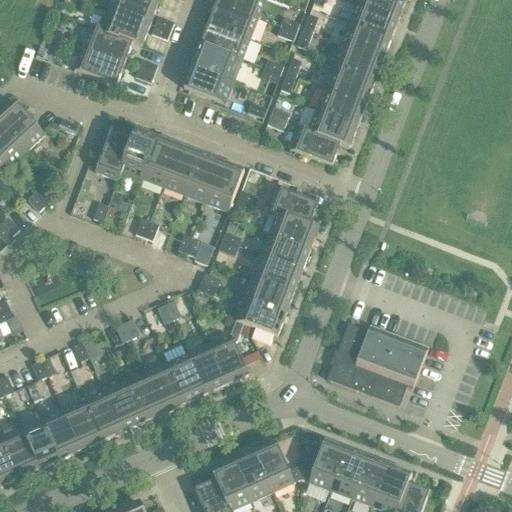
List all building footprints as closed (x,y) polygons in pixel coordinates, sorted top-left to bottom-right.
[(150,27),(158,5),(144,0),(112,0),(108,11),(150,27)] [(258,21),(265,0),(217,0),(216,5),(258,21)] [(322,10),(325,0),(315,0),(313,7),(322,10)] [(398,22),(406,1),(404,0),(358,0),(356,6),(398,22)] [(250,42),(258,21),(216,5),(208,26),(250,42)] [(390,43),(398,22),(356,6),(348,27),(390,43)] [(141,49),(150,27),(108,11),(100,31),(100,32),(133,45),(132,46),(141,49)] [(312,37),(318,21),(309,18),(303,34),(312,37)] [(170,35),(174,26),(158,20),(154,29),(170,35)] [(296,36),(299,27),(283,21),(280,29),(296,36)] [(242,64),(250,42),(208,26),(200,48),(242,64)] [(382,65),(390,43),(348,27),(340,49),(382,65)] [(125,66),(132,46),(133,45),(100,32),(100,31),(91,28),(83,50),(125,66)] [(167,44),(170,35),(154,29),(151,37),(167,44)] [(293,44),(296,36),(280,29),(277,38),(293,44)] [(306,53),(312,37),(303,34),(297,49),(306,53)] [(233,85),(242,64),(200,48),(191,69),(233,85)] [(373,86),(382,65),(340,49),(332,70),(373,86)] [(116,88),(125,66),(83,50),(74,72),(116,88)] [(295,81),(301,65),(292,62),(286,77),(295,81)] [(157,69),(141,63),(138,71),(154,77),(157,69)] [(280,78),(283,70),(267,63),(264,72),(280,78)] [(225,107),(233,85),(191,69),(183,91),(225,107)] [(365,108),(373,86),(332,70),(324,92),(365,108)] [(151,86),(154,77),(138,71),(135,80),(151,86)] [(276,87),(280,78),(264,72),(261,81),(276,87)] [(289,97),(295,81),(286,77),(280,93),(289,97)] [(357,128),(365,108),(324,92),(316,112),(357,128)] [(44,138),(13,105),(0,117),(0,125),(26,154),(44,138)] [(263,122),(266,113),(251,107),(247,116),(263,122)] [(286,126),(289,117),(273,111),(270,119),(286,126)] [(349,150),(357,128),(316,112),(308,133),(299,130),(298,131),(349,150)] [(283,134),(286,126),(270,119),(267,128),(283,134)] [(75,138),(78,129),(62,123),(59,132),(75,138)] [(26,154),(0,125),(0,159),(9,169),(26,154)] [(332,169),(340,148),(349,151),(349,150),(298,131),(290,153),(332,169)] [(117,183),(136,133),(135,132),(131,141),(111,133),(95,175),(117,183)] [(141,183),(157,141),(136,133),(117,183),(118,184),(121,175),(141,183)] [(163,191),(179,149),(157,141),(141,183),(163,191)] [(184,199),(200,157),(179,149),(163,191),(184,199)] [(206,207),(221,165),(200,157),(184,199),(206,207)] [(0,178),(9,169),(0,159),(0,178)] [(228,215),(244,174),(221,165),(206,207),(228,215)] [(52,202),(41,190),(34,196),(46,209),(52,202)] [(309,228),(317,207),(275,191),(267,213),(318,232),(318,231),(309,228)] [(254,209),(257,200),(241,194),(238,203),(254,209)] [(46,209),(34,196),(27,203),(39,215),(46,209)] [(250,218),(254,209),(238,203),(234,212),(250,218)] [(101,225),(107,209),(99,206),(93,222),(101,225)] [(111,229),(116,213),(107,209),(101,225),(111,229)] [(309,254),(318,232),(267,213),(266,214),(275,218),(268,238),(309,254)] [(19,233),(7,221),(1,227),(12,240),(19,233)] [(144,241),(150,225),(141,222),(135,238),(144,241)] [(152,244),(158,228),(150,225),(144,241),(152,244)] [(12,240),(1,227),(0,227),(0,240),(5,246),(12,240)] [(237,250),(241,242),(225,236),(221,244),(237,250)] [(187,257),(193,241),(184,238),(178,254),(187,257)] [(301,275),(309,254),(268,238),(260,259),(301,275)] [(195,261),(201,245),(193,241),(187,257),(195,261)] [(234,259),(237,250),(221,244),(218,253),(234,259)] [(293,296),(301,275),(260,259),(251,280),(293,296)] [(217,291),(220,283),(204,277),(201,285),(217,291)] [(285,318),(293,296),(251,280),(243,301),(285,318)] [(213,300),(217,291),(201,285),(197,294),(213,300)] [(277,340),(285,318),(243,301),(235,324),(243,327),(277,340)] [(0,316),(9,312),(5,304),(0,306),(0,316)] [(181,320),(174,305),(165,308),(172,324),(181,320)] [(172,324),(165,308),(157,312),(164,328),(172,324)] [(0,326),(13,321),(9,312),(0,316),(0,326)] [(139,339),(132,323),(124,327),(130,343),(139,339)] [(236,344),(243,327),(235,324),(229,338),(233,346),(236,344)] [(130,343),(124,327),(115,331),(122,346),(130,343)] [(412,393),(428,351),(370,329),(368,335),(348,327),(337,355),(341,356),(336,370),(332,368),(327,383),(399,411),(406,391),(412,393)] [(248,379),(233,346),(229,338),(208,348),(226,389),(248,379)] [(97,357),(90,342),(82,346),(89,361),(97,357)] [(89,361),(82,346),(73,350),(80,365),(89,361)] [(226,389),(208,348),(187,357),(205,398),(226,389)] [(205,398),(187,357),(166,366),(184,407),(205,398)] [(55,376),(48,361),(40,365),(47,380),(55,376)] [(47,380),(40,365),(31,368),(38,384),(47,380)] [(184,407),(166,366),(145,376),(164,417),(184,407)] [(164,417),(145,376),(124,385),(143,426),(164,417)] [(14,395),(7,379),(0,382),(0,387),(5,399),(14,395)] [(143,426),(124,385),(104,394),(122,435),(143,426)] [(122,435),(104,394),(83,404),(101,445),(122,435)] [(101,445),(83,404),(61,413),(80,454),(101,445)] [(80,454),(61,413),(40,423),(59,463),(80,454)] [(59,463),(40,423),(20,432),(38,473),(59,463)] [(38,473),(20,432),(0,440),(0,443),(17,482),(38,473)] [(0,489),(17,482),(0,443),(0,489)] [(330,494),(346,453),(324,444),(313,473),(300,468),(301,483),(330,494)] [(301,483),(300,468),(288,474),(275,445),(253,455),(271,496),(301,483)] [(352,503),(368,461),(346,453),(330,494),(352,503)] [(271,496),(253,455),(233,464),(251,505),(271,496)] [(372,510),(388,469),(368,461),(352,503),(372,510)] [(235,511),(251,505),(233,464),(212,474),(228,511),(235,511)] [(396,511),(410,477),(388,469),(372,510),(376,511),(396,511)] [(228,511),(212,474),(211,475),(214,483),(194,492),(202,511),(228,511)] [(396,511),(422,511),(429,494),(408,486),(411,477),(410,477),(396,511)]
